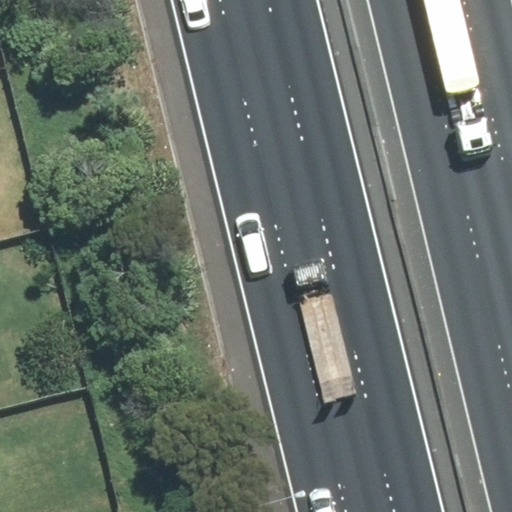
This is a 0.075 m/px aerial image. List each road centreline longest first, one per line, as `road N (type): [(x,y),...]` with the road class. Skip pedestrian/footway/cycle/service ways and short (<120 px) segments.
road 1 (motorway): [(397,511),(272,0)]
road 2 (motorway): [(414,0),(511,402)]
